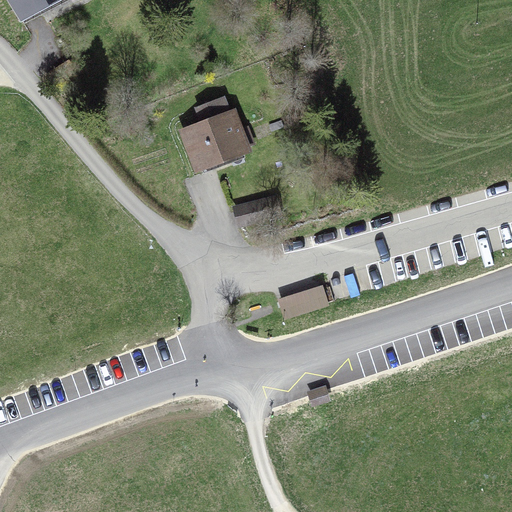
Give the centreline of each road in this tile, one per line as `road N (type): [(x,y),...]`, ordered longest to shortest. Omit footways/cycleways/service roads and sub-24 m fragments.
road 1 (residential): [(227,364),(183,252),(125,199),(0,48)]
road 2 (unclassified): [(511,284),(289,355),(227,364)]
road 3 (unclassified): [(227,364),(0,440)]
